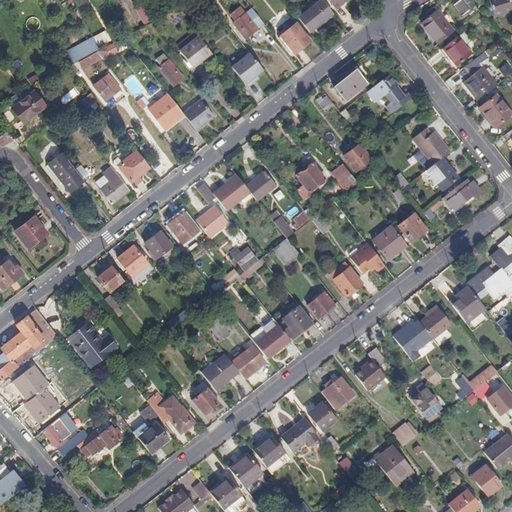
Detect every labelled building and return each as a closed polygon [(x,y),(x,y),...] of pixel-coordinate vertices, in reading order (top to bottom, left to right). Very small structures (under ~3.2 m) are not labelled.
[(128,0),(143,27),(148,24),(154,21),(142,0),(128,0)] [(320,0),(318,0),(297,18),(307,32),(331,13),(320,0)] [(467,10),(459,0),(454,5),(462,14),(467,10)] [(495,18),(511,13),(511,0),(492,0),(489,1),(495,18)] [(245,39),(263,24),(251,9),(244,14),(238,6),(226,16),(232,24),(245,39)] [(269,22),(275,29),(290,18),(284,10),(269,22)] [(420,24),(437,45),(452,33),(436,12),(420,24)] [(309,41),(295,23),(279,36),(293,54),(309,41)] [(90,38),(98,51),(112,44),(104,30),(90,38)] [(64,52),(72,66),(76,64),(95,53),(98,51),(90,38),(64,52)] [(191,68),(210,53),(197,38),(178,53),(191,68)] [(470,56),(457,38),(441,50),(455,68),(470,56)] [(99,60),(95,53),(76,64),(80,71),(99,60)] [(256,75),(262,70),(248,53),(231,66),(247,86),(253,80),(252,78),(256,75)] [(483,53),(465,67),(470,72),(480,64),(488,58),(483,53)] [(181,79),(162,54),(154,60),(159,66),(156,68),(171,86),(181,79)] [(462,69),(469,78),(482,67),(480,64),(470,72),(465,67),(462,69)] [(462,83),(477,101),(496,86),(482,67),(469,78),(462,83)] [(354,69),(333,86),(344,101),(366,84),(354,69)] [(119,89),(106,73),(89,87),(102,103),(119,89)] [(392,113),(409,99),(405,94),(402,96),(394,85),(395,84),(388,75),(366,93),(373,102),(384,93),(392,104),(388,108),(392,113)] [(43,107),(33,94),(11,111),(22,124),(43,107)] [(182,114),(166,94),(148,109),(164,129),(182,115),(182,114)] [(326,112),(333,106),(324,94),(316,100),(326,112)] [(510,115),(495,95),(478,108),(494,128),(510,115)] [(84,109),(95,107),(93,96),(82,98),(84,109)] [(138,98),(134,102),(140,110),(144,106),(138,98)] [(182,115),(195,131),(204,123),(203,122),(211,115),(199,100),(182,114),(182,115)] [(439,158),(448,150),(433,132),(429,135),(424,128),(411,139),(431,164),(439,158)] [(357,144),(342,156),(354,171),(369,160),(357,144)] [(130,181),(148,167),(136,151),(121,162),(118,158),(111,163),(120,174),(123,172),(130,181)] [(172,166),(164,151),(148,160),(156,174),(172,166)] [(66,193),(82,180),(81,179),(74,170),(60,153),(44,165),(66,193)] [(455,179),(439,158),(431,164),(423,170),(439,191),(455,179)] [(311,165),(295,178),(308,194),(324,181),(311,165)] [(338,176),(345,170),(342,165),(332,172),(337,177),(338,176)] [(74,170),(81,179),(86,175),(80,166),(74,170)] [(109,204),(128,190),(109,167),(102,172),(109,181),(98,190),(109,204)] [(348,189),(356,183),(345,170),(338,176),(348,189)] [(245,187),(249,192),(255,200),(274,186),(263,172),(245,187)] [(389,179),(398,190),(405,184),(397,173),(389,179)] [(216,197),(226,210),(249,192),(245,187),(236,176),(213,193),(216,197)] [(468,185),(463,180),(438,199),(446,209),(449,207),(451,210),(470,196),(473,199),(480,194),(471,183),(468,185)] [(210,202),(216,197),(213,193),(205,182),(198,188),(210,202)] [(277,201),(284,197),(279,190),(273,194),(277,201)] [(405,199),(397,190),(391,195),(398,204),(405,199)] [(437,202),(427,210),(431,214),(440,206),(437,202)] [(195,221),(209,238),(228,223),(214,206),(195,221)] [(422,214),(429,222),(434,218),(431,214),(427,210),(427,209),(422,214)] [(182,212),(166,224),(182,242),(197,231),(182,212)] [(294,230),(308,219),(302,212),(288,223),(294,230)] [(309,220),(321,235),(329,228),(318,213),(309,220)] [(411,215),(396,227),(409,243),(424,231),(411,215)] [(271,221),(284,237),(291,232),(278,216),(271,221)] [(45,233),(32,217),(13,232),(26,248),(45,233)] [(386,261),(405,246),(390,227),(371,242),(386,261)] [(171,246),(159,231),(158,232),(156,230),(150,235),(152,237),(144,243),(156,258),(171,246)] [(486,268),(464,285),(466,288),(471,294),(481,287),(491,298),(500,292),(505,297),(511,291),(511,286),(504,277),(511,271),(511,254),(511,252),(511,251),(511,244),(506,237),(496,245),(498,248),(488,256),(499,270),(492,275),(486,268)] [(298,256),(285,239),(272,249),(285,266),(298,256)] [(376,272),(383,266),(366,245),(348,259),(360,275),(366,270),(371,266),(373,269),(376,272)] [(147,264),(133,246),(117,258),(131,276),(147,264)] [(244,271),(256,261),(248,250),(242,255),(238,250),(232,255),(244,271)] [(265,264),(260,258),(256,261),(244,271),(238,276),(243,283),(251,276),(250,275),(265,264)] [(10,270),(4,262),(0,265),(0,291),(20,276),(13,267),(10,270)] [(112,268),(98,278),(109,293),(123,283),(112,268)] [(343,297),(359,284),(347,268),(330,281),(343,297)] [(233,269),(220,279),(225,285),(238,275),(233,269)] [(471,294),(466,288),(453,298),(457,302),(450,307),(464,325),(484,310),(471,294)] [(315,319),(335,304),(325,290),(305,306),(315,319)] [(114,311),(119,307),(111,297),(106,301),(114,311)] [(457,302),(453,298),(447,303),(450,307),(457,302)] [(198,307),(205,302),(203,299),(196,304),(198,307)] [(290,339),(310,323),(297,306),(280,319),(287,328),(283,330),(290,339)] [(114,311),(120,319),(125,315),(119,307),(114,311)] [(422,316),(425,319),(436,309),(434,307),(422,316)] [(166,326),(169,331),(191,313),(188,308),(166,326)] [(0,383),(5,390),(22,376),(16,368),(58,335),(36,309),(16,325),(21,331),(0,348),(5,353),(0,356),(0,383)] [(425,319),(418,324),(431,340),(449,325),(436,309),(425,319)] [(231,330),(220,316),(205,328),(216,342),(231,330)] [(101,342),(87,323),(69,338),(91,366),(116,347),(108,337),(101,342)] [(501,327),(507,334),(511,330),(511,329),(507,323),(501,327)] [(253,343),(265,359),(288,341),(276,325),(253,343)] [(144,350),(149,356),(157,350),(152,344),(144,350)] [(237,372),(242,379),(263,363),(250,347),(229,362),(237,372)] [(471,370),(458,353),(450,359),(463,376),(471,370)] [(200,374),(213,390),(237,372),(229,362),(224,355),(200,374)] [(383,377),(370,360),(363,365),(365,367),(361,371),(354,376),(366,391),(383,377)] [(472,387),(496,372),(491,365),(467,380),(472,387)] [(55,376),(53,373),(42,382),(44,385),(41,388),(49,399),(46,402),(53,410),(66,399),(62,395),(67,390),(65,387),(67,385),(58,374),(55,376)] [(448,373),(433,384),(447,402),(460,392),(457,388),(458,387),(448,373)] [(338,379),(319,394),(332,410),(351,395),(338,379)] [(184,390),(189,398),(206,389),(201,380),(184,390)] [(442,407),(423,382),(414,389),(414,390),(408,395),(427,419),(442,407)] [(481,384),(471,391),(478,400),(488,393),(481,384)] [(511,405),(511,403),(500,388),(485,400),(498,416),(511,405)] [(205,389),(190,401),(202,416),(217,404),(205,389)] [(478,400),(471,391),(465,396),(472,405),(478,400)] [(148,422),(156,414),(146,401),(140,393),(135,396),(141,403),(144,405),(145,407),(140,411),(148,422)] [(156,414),(162,422),(168,418),(180,434),(193,423),(180,407),(171,396),(161,404),(160,403),(162,401),(160,398),(157,400),(153,396),(146,401),(156,414)] [(320,404),(306,415),(320,432),(333,421),(320,404)] [(122,429),(127,425),(117,413),(113,417),(122,429)] [(62,415),(40,433),(52,447),(74,430),(62,415)] [(279,438),(291,453),(303,443),(306,447),(317,438),(303,420),(279,438)] [(84,440),(76,445),(86,456),(90,453),(93,455),(105,446),(108,450),(120,441),(118,438),(121,435),(116,429),(112,431),(106,422),(84,440)] [(136,437),(149,453),(166,439),(154,424),(136,437)] [(404,424),(391,434),(401,447),(414,437),(404,424)] [(511,442),(505,434),(482,453),(495,470),(506,461),(506,460),(511,455),(511,442)] [(70,445),(73,448),(76,445),(84,440),(80,436),(70,445)] [(251,452),(270,475),(288,460),(270,437),(251,452)] [(322,444),(330,455),(338,449),(329,438),(322,444)] [(56,451),(61,457),(73,448),(70,445),(67,442),(56,451)] [(427,442),(420,447),(424,453),(431,448),(427,442)] [(383,474),(393,486),(399,481),(396,477),(408,467),(392,447),(378,457),(381,460),(377,463),(384,473),(383,474)] [(228,470),(243,489),(261,475),(246,455),(228,470)] [(464,464),(458,457),(453,461),(459,468),(464,464)] [(337,464),(353,484),(361,479),(344,458),(337,464)] [(0,476),(0,477),(9,470),(2,462),(0,462),(0,476)] [(483,466),(470,477),(486,497),(499,487),(483,466)] [(0,503),(24,484),(11,468),(9,470),(0,477),(0,476),(0,503)] [(230,504),(239,497),(226,481),(209,495),(221,511),(230,504)] [(200,500),(208,494),(199,483),(191,490),(200,500)] [(347,488),(344,484),(336,490),(338,494),(347,488)] [(184,511),(192,506),(179,490),(156,509),(158,511),(184,511)] [(452,511),(471,511),(479,506),(465,491),(447,505),(449,508),(452,511)] [(230,504),(235,510),(243,504),(239,497),(230,504)] [(296,507),(300,511),(309,511),(302,502),(296,507)]
